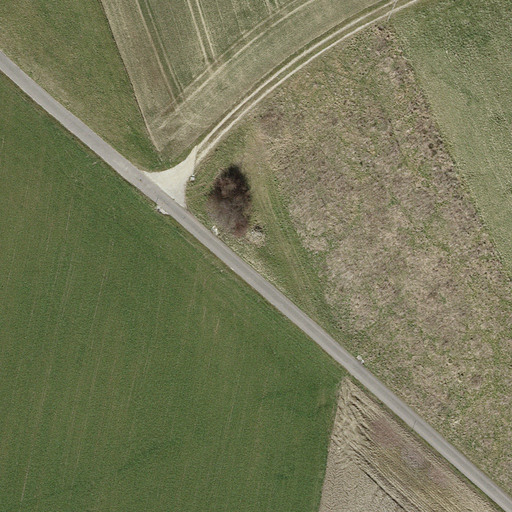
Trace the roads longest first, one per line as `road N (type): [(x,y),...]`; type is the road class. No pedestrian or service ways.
road 1 (residential): [(0,60),(511,507)]
road 2 (track): [(423,0),(374,17),(263,79),(148,189)]
